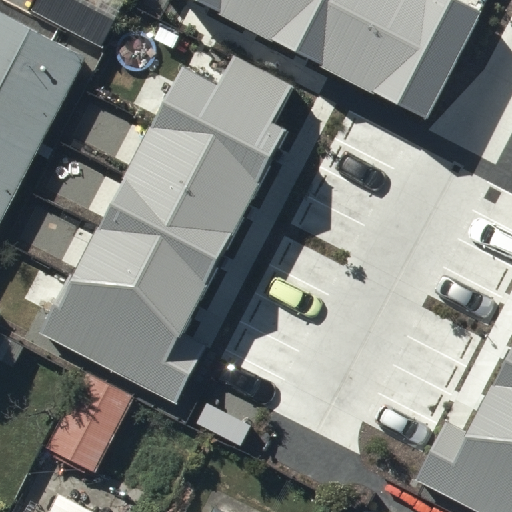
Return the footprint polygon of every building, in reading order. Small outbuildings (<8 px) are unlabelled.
[(0,0),(31,16),(32,14),(103,50),(119,20),(80,0),(0,0)] [(457,0),(200,0),(424,117),(480,12),(457,0)] [(87,62),(0,16),(0,136),(37,155),(87,62)] [(181,65),(44,331),(173,397),(200,345),(179,335),(286,128),(275,123),(294,85),(231,53),(216,83),(181,65)] [(0,227),(37,155),(0,136),(0,227)] [(126,169),(73,142),(36,214),(89,241),(126,169)] [(365,197),(353,192),(320,262),(368,285),(400,216),(390,212),(394,204),(367,191),(365,197)] [(511,511),(511,345),(466,433),(446,423),(416,480),(478,511),(511,511)] [(133,404),(89,381),(53,448),(96,471),(133,404)] [(82,511),(65,503),(60,511),(82,511)]
